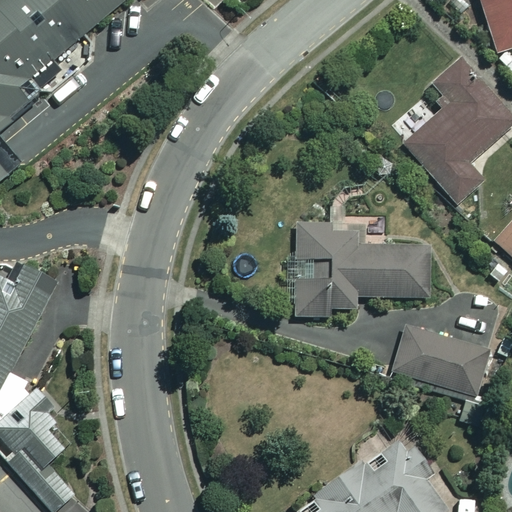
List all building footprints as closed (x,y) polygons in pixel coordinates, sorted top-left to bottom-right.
[(0,0),(0,181),(25,161),(0,130),(0,128),(39,98),(27,82),(128,0),(0,0)] [(511,0),(475,0),(496,61),(511,79),(511,78),(511,0)] [(511,125),(511,119),(460,58),(430,84),(441,97),(433,103),(440,111),(401,144),(453,205),(480,182),(465,165),(511,125)] [(511,254),(511,217),(490,239),(509,258),(511,254)] [(326,277),(292,277),(291,318),(327,319),(327,308),(356,309),(356,296),(429,297),(430,245),(352,243),(352,233),(327,232),(327,225),(293,224),(292,257),(327,258),(326,277)] [(71,439),(29,393),(85,298),(24,262),(6,294),(0,290),(0,412),(5,415),(0,419),(0,439),(11,453),(3,460),(50,511),(71,494),(44,463),(71,439)] [(454,332),(452,340),(404,325),(389,374),(470,399),(487,342),(454,332)] [(426,467),(402,434),(358,465),(354,459),(307,493),(311,498),(292,511),(445,511),(446,511),(418,473),(426,467)]
